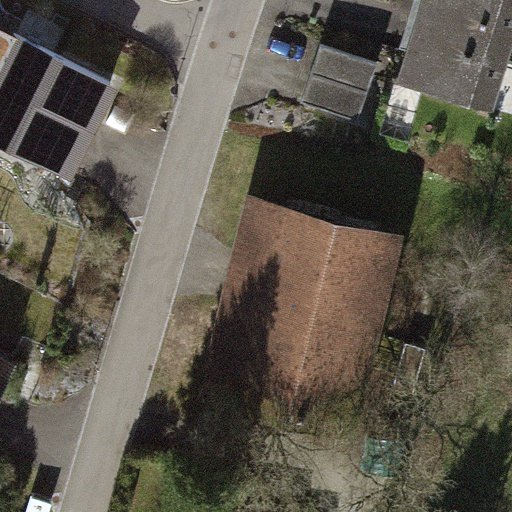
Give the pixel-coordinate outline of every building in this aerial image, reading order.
[(511,94),(511,0),(429,0),(404,93),(505,121),(511,94)] [(126,92),(15,39),(0,69),(0,153),(78,191),(126,92)] [(391,72),(327,52),(310,108),(374,128),(391,72)] [(425,239),(255,198),(206,404),(377,444),(425,239)] [(0,410),(27,356),(0,342),(0,410)]
